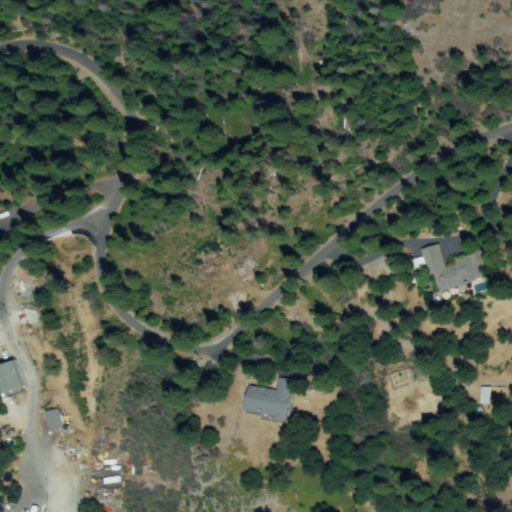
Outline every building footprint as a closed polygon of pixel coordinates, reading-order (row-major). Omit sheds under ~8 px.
[(435,245),(444,270),(459,264),(457,258),(482,249),(491,274),(443,293),(436,273),(431,275),(421,251),(435,245)] [(421,258),(427,271),(418,275),(413,261),(421,258)] [(0,367),(15,362),(24,390),(0,398),(0,367)] [(250,386),(279,393),(282,379),(297,383),(289,421),(245,411),(250,386)] [(48,412),(59,410),(62,429),(52,431),(48,412)]
